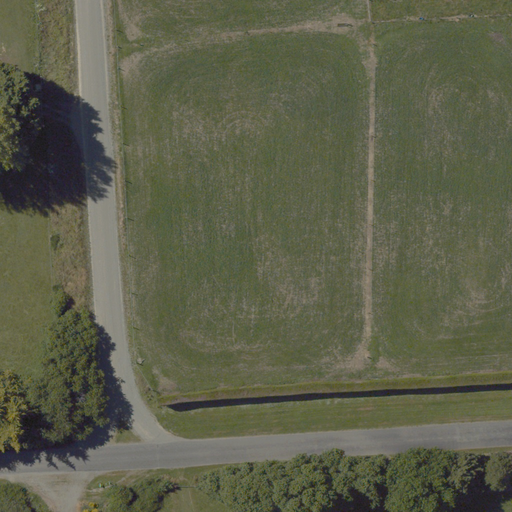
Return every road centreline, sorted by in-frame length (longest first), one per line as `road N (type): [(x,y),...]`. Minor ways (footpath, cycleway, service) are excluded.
road 1 (residential): [(91,0),(119,456)]
road 2 (residential): [(119,456),(511,433)]
